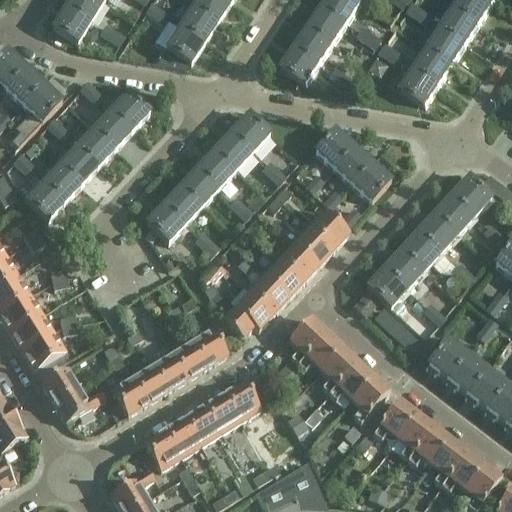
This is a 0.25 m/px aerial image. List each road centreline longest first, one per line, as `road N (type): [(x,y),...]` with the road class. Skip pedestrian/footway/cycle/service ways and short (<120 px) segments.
road 1 (residential): [(68,474),(260,358),(313,303)]
road 2 (residential): [(511,468),(313,303)]
road 3 (residential): [(455,148),(418,131),(216,94)]
road 4 (residential): [(128,289),(105,248),(112,211),(216,94)]
road 5 (residential): [(216,94),(64,63),(6,35)]
road 6 (residential): [(313,303),(455,148)]
road 7 (residential): [(68,474),(0,368)]
